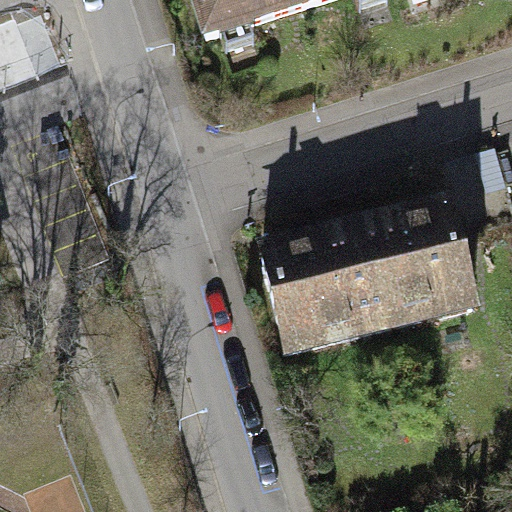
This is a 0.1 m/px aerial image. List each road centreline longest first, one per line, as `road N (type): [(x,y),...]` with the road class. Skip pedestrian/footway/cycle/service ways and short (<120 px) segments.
road 1 (residential): [(165,201),(511,89)]
road 2 (residential): [(257,511),(165,201)]
road 3 (residential): [(165,201),(98,0)]
